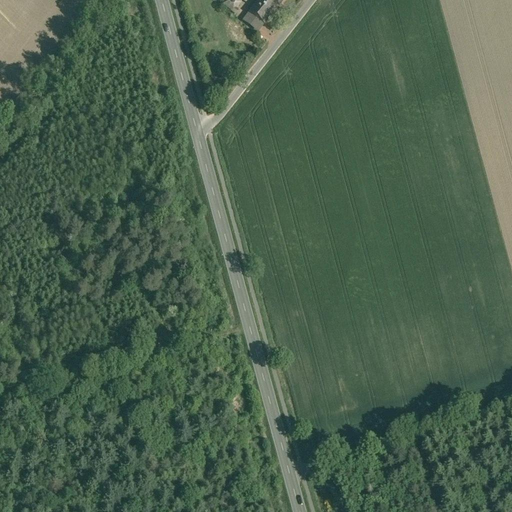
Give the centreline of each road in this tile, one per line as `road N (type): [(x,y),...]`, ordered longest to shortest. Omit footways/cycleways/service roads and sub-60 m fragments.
road 1 (secondary): [(198,127),(291,471)]
road 2 (unclassified): [(291,471),(511,405)]
road 3 (unclassified): [(198,127),(307,0)]
road 4 (secondary): [(163,0),(198,127)]
